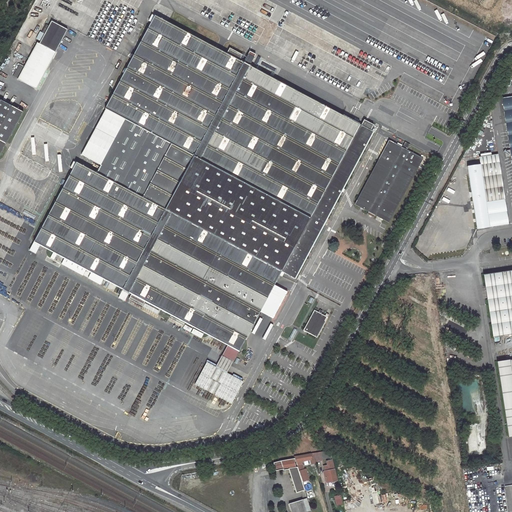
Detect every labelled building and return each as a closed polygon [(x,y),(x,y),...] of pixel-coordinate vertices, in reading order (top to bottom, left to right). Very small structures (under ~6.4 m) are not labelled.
[(125,120),(193,156),(243,63),(167,23),(153,16),(150,23),(130,59),(105,108),(107,109),(125,120)] [(53,21),(41,44),(56,52),(68,29),(53,21)] [(56,52),(41,44),(37,43),(29,59),(18,79),(37,88),(56,52)] [(255,55),(249,51),(243,63),(249,66),(255,55)] [(243,63),(193,156),(324,226),(326,227),(330,220),(328,219),(374,132),(373,131),(376,126),(365,120),(362,126),(249,66),(243,63)] [(511,155),(511,160),(511,96),(502,98),(510,149),(506,150),(504,149),(503,151),(505,152),(504,153),(505,157),(510,157),(511,155)] [(1,101),(0,103),(0,156),(23,113),(1,101)] [(103,163),(125,120),(107,109),(84,153),(103,163)] [(97,175),(165,211),(193,156),(125,120),(103,163),(97,175)] [(389,140),(354,205),(369,213),(367,215),(373,218),(375,216),(389,223),(423,158),(389,140)] [(468,167),(478,228),(508,223),(497,154),(479,157),(480,165),(468,167)] [(193,156),(165,211),(285,274),(295,279),(324,226),(193,156)] [(40,246),(123,290),(165,211),(97,175),(75,163),(75,164),(71,171),(33,243),(40,246)] [(165,211),(123,290),(129,293),(132,295),(129,300),(143,307),(146,303),(228,346),(236,350),(239,352),(280,276),(283,278),(285,274),(165,211)] [(33,243),(29,252),(35,255),(40,246),(33,243)] [(511,270),(482,275),(492,338),(511,334),(511,360),(496,363),(508,437),(511,436),(511,270)] [(125,302),(129,293),(123,290),(119,299),(125,302)] [(315,311),(304,331),(317,338),(328,318),(315,311)] [(223,355),(231,359),(236,350),(228,346),(223,355)] [(223,355),(217,367),(228,373),(235,361),(223,355)] [(228,373),(217,367),(207,362),(196,384),(233,403),(244,381),(228,373)] [(320,451),(313,453),(314,460),(322,458),(320,451)] [(311,459),(312,464),(315,463),(314,460),(313,453),(295,456),(296,459),(297,462),(303,461),(311,459)] [(297,462),(296,459),(294,459),(274,462),(275,470),(283,469),(284,472),(286,472),(286,470),(289,469),(296,492),(305,489),(303,482),(297,462)] [(333,459),(328,460),(329,464),(324,466),(328,482),(338,479),(333,459)] [(303,461),(297,462),(303,482),(309,480),(306,469),(305,469),(303,461)] [(312,511),(310,511),(308,511),(304,499),(292,503),(294,511),(312,511)]
